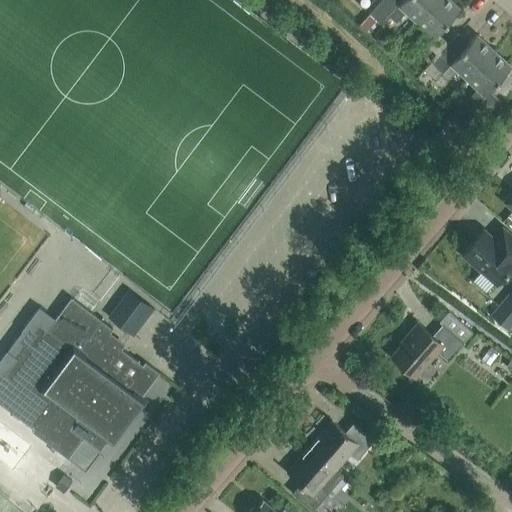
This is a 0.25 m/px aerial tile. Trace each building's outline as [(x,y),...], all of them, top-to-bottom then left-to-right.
[(400,0),(380,0),(369,13),(375,19),(381,25),(389,17),(396,23),(406,12),(415,20),(434,0),(402,0),(402,1),(400,0)] [(425,29),(415,41),(422,47),(416,53),(428,64),(442,48),(443,49),(448,44),(436,33),(459,8),(449,0),(434,0),(415,20),(425,29)] [(428,64),(422,70),(434,81),(439,75),(447,81),(456,71),(466,80),(493,50),(476,34),(453,59),(443,49),(442,48),(428,64)] [(493,50),(466,80),(476,89),(467,100),(473,106),(468,111),(479,121),(498,101),(487,91),(511,65),(493,50)] [(442,142),(448,135),(440,128),(434,135),(442,142)] [(511,236),(503,229),(494,239),(482,230),(463,252),(497,283),(511,266),(511,236)] [(134,335),(154,308),(134,293),(114,320),(134,335)] [(511,296),(494,317),(508,330),(511,325),(511,296)] [(139,398),(158,372),(144,362),(142,365),(103,337),(110,328),(68,298),(45,329),(39,324),(30,337),(29,337),(16,355),(7,348),(0,356),(0,372),(2,374),(0,377),(0,399),(35,426),(31,432),(85,471),(109,439),(112,441),(142,400),(139,398)] [(442,324),(432,335),(417,322),(400,342),(401,343),(391,356),(415,377),(437,351),(448,360),(473,332),(448,311),(447,312),(439,322),(442,324)] [(357,459),(374,440),(353,422),(345,431),(332,420),(309,446),(336,469),(350,453),(357,459)] [(322,485),(336,469),(309,446),(287,472),(300,483),(292,493),(312,511),(329,491),(322,485)] [(57,483),(54,486),(62,492),(65,489),(71,480),(63,474),(57,483)] [(288,511),(284,508),(280,511),(277,511),(263,499),(255,507),(254,506),(248,511),(288,511)]
